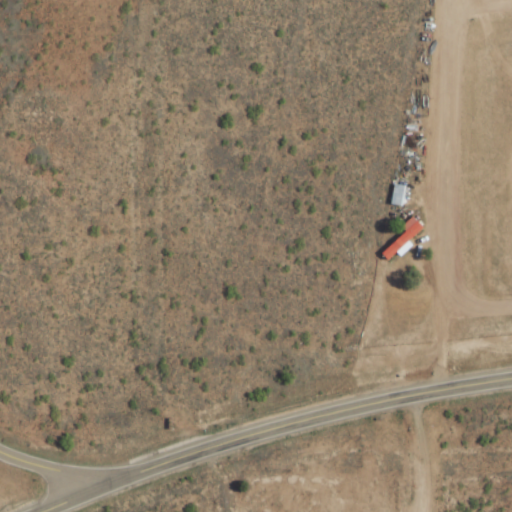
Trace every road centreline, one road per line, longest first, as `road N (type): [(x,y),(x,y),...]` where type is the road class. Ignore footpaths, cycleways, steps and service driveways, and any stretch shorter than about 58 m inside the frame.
road 1 (primary): [(511,379),(252,434),(41,511)]
road 2 (residential): [(445,22),(436,96),(436,391)]
